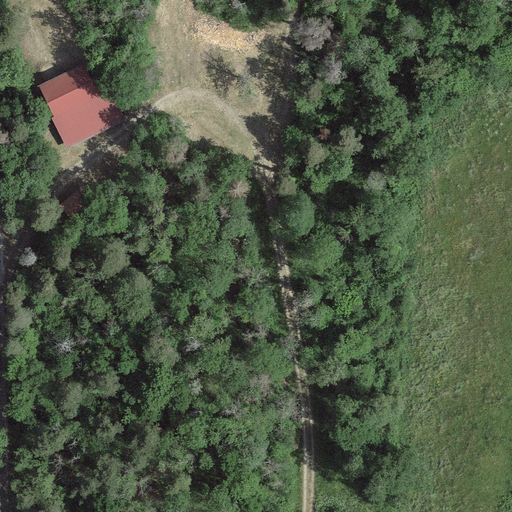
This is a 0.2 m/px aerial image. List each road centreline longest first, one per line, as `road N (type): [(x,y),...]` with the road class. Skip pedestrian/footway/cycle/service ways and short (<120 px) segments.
road 1 (track): [(299,0),(297,26),(214,91),(150,111),(59,187),(0,267)]
road 2 (track): [(0,382),(4,511)]
